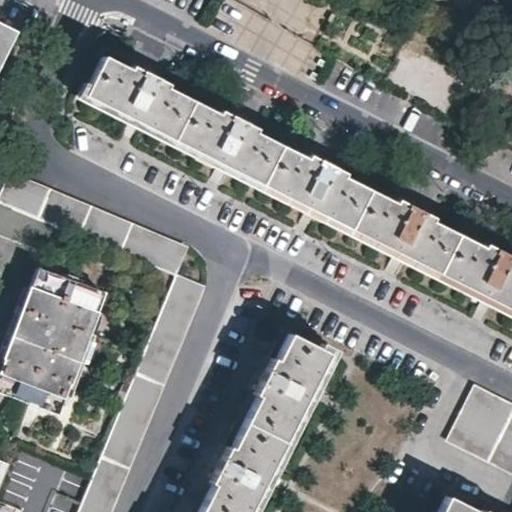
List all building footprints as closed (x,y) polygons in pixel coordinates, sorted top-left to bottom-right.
[(511,0),(480,0),(464,30),(487,39),(493,40),(511,3),(511,0)] [(0,58),(14,31),(8,29),(0,44),(0,58)] [(511,309),(511,256),(501,251),(482,242),(480,246),(430,220),(431,216),(413,207),(394,198),(392,201),(341,176),(343,171),(324,162),(305,152),(303,157),(254,133),(256,128),(236,118),(217,108),(215,113),(165,88),(167,83),(147,74),(130,65),(127,69),(102,56),(83,95),(511,309)] [(8,172),(0,189),(0,201),(60,227),(175,276),(186,249),(8,172)] [(0,235),(50,254),(60,227),(0,201),(0,235)] [(70,383),(103,294),(38,269),(4,357),(6,357),(0,372),(0,390),(56,412),(67,382),(70,383)] [(109,511),(203,288),(175,276),(93,472),(92,474),(84,494),(80,502),(76,511),(109,511)] [(247,511),(327,353),(288,332),(274,359),(269,356),(262,370),(251,394),(254,397),(229,447),(225,444),(217,461),(207,481),(210,483),(196,511),(247,511)] [(511,404),(474,385),(447,439),(511,473),(511,404)] [(0,487),(10,463),(0,458),(0,487)] [(76,511),(80,502),(58,493),(49,511),(76,511)] [(486,511),(480,509),(478,511),(445,495),(436,511),(486,511)] [(0,511),(21,511),(23,509),(0,499),(0,511)]
